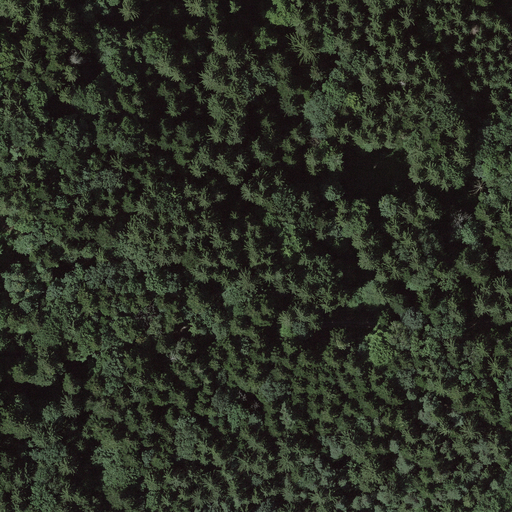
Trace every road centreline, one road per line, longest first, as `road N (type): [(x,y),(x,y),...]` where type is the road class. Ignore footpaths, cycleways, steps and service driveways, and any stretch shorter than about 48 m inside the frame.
road 1 (track): [(76,257),(296,326),(511,434)]
road 2 (track): [(511,318),(449,328),(150,330),(48,357)]
road 3 (track): [(0,216),(76,257),(48,357)]
road 4 (track): [(48,357),(48,385),(80,465),(128,511)]
